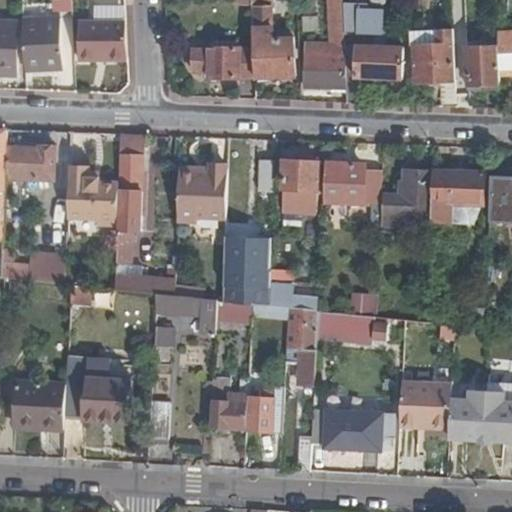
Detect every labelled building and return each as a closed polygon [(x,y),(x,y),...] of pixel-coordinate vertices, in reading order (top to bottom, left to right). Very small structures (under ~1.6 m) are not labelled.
[(272,0),(252,0),(252,5),(254,29),(256,29),(257,65),(255,65),(256,78),(296,76),(294,37),(274,38),(274,27),(272,0)] [(343,0),(334,0),(337,46),(306,45),(305,87),(348,88),(345,35),(343,0)] [(28,21),(24,21),(27,71),(64,69),(62,19),(28,21)] [(18,23),(0,22),(0,74),(17,75),(18,23)] [(129,60),(127,23),(80,23),(80,59),(129,60)] [(410,46),(413,46),(414,82),(456,80),(454,29),(436,29),(410,30),(410,46)] [(511,32),(498,33),(499,45),(500,73),(511,73),(511,32)] [(375,36),(345,35),(348,88),(349,103),(362,104),(361,77),(402,79),(404,48),(375,47),(375,36)] [(404,37),(375,36),(375,47),(404,48),(404,37)] [(499,45),(468,46),(470,86),(501,85),(501,83),(500,73),(499,45)] [(210,50),(194,49),(193,72),(210,72),(210,77),(256,78),(255,65),(255,48),(210,47),(210,50)] [(0,278),(4,279),(5,261),(7,178),(8,148),(9,130),(0,129),(0,278)] [(145,135),(122,134),(120,184),(119,224),(116,290),(158,295),(176,296),(176,287),(177,280),(143,277),(144,267),(133,267),(134,231),(142,232),(145,135)] [(291,141),(278,140),(276,160),(276,165),(285,166),(285,164),(285,161),(288,161),(291,141)] [(39,149),(8,148),(7,178),(55,180),(57,147),(39,146),(39,149)] [(276,160),(260,160),(260,192),(275,192),(276,165),(276,160)] [(288,161),(285,161),(285,164),(285,166),(284,183),(286,183),(285,212),(317,214),(320,162),(288,161)] [(354,164),(327,163),(325,202),(382,205),(384,171),(354,169),(354,164)] [(91,168),(71,167),(69,216),(98,218),(97,223),(119,224),(120,184),(100,183),(101,177),(91,177),(91,168)] [(210,173),(181,172),(179,222),(199,223),(199,218),(227,219),(230,169),(210,168),(210,173)] [(428,172),(411,170),(411,176),(405,176),(404,182),(401,181),(401,196),(386,195),(384,225),(397,226),(398,221),(409,222),(409,216),(426,217),(428,172)] [(485,172),(436,170),(436,192),(433,192),(432,223),(475,225),(481,205),(484,205),(485,172)] [(511,175),(490,174),(489,222),(511,222),(511,175)] [(247,239),(226,239),(224,301),(254,304),(271,306),(272,285),(272,280),(272,270),(272,269),(262,268),(261,277),(246,276),(247,239)] [(34,252),(32,281),(67,284),(69,254),(34,252)] [(31,264),(5,261),(4,279),(6,279),(29,281),(31,264)] [(285,281),(284,271),(272,270),(272,280),(285,281)] [(293,287),(272,285),(271,306),(290,308),(287,362),(302,363),(300,384),(316,385),(319,337),(320,311),(318,311),(318,298),(292,296),(293,287)] [(203,290),(176,287),(176,296),(202,299),(203,290)] [(380,314),(381,295),(355,294),(354,312),(380,314)] [(176,296),(158,295),(157,312),(203,316),(202,334),(216,335),(217,318),(218,301),(202,299),(176,296)] [(224,301),(218,301),(217,318),(253,320),(254,304),(224,301)] [(375,317),(320,311),(319,337),(356,340),(356,336),(387,339),(387,328),(374,327),(375,317)] [(175,328),(156,327),(155,346),(173,347),(175,328)] [(118,359),(68,357),(67,385),(66,417),(86,418),(86,419),(131,422),(134,365),(117,365),(118,359)] [(67,385),(18,382),(16,427),(65,430),(66,417),(67,385)] [(436,383),(404,382),(401,426),(420,427),(420,423),(451,425),(453,399),(453,384),(436,383)] [(261,390),(261,398),(249,397),(247,429),(275,431),(277,391),(261,390)] [(471,400),(453,399),(451,425),(451,429),(451,439),(511,441),(511,402),(506,402),(506,392),(472,390),(471,400)] [(236,402),(213,400),(211,427),(247,429),(249,397),(249,395),(236,394),(236,402)] [(171,404),(152,403),(151,438),(170,439),(171,404)] [(396,414),(315,410),(313,436),(313,447),(382,451),(383,437),(395,438),(396,414)] [(313,447),(313,436),(301,436),(299,471),(311,472),(313,447)]
